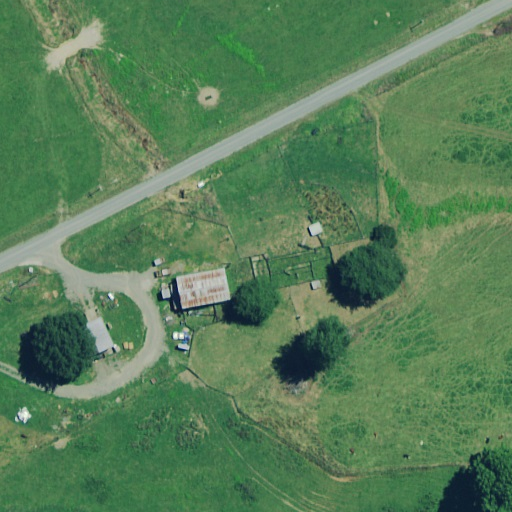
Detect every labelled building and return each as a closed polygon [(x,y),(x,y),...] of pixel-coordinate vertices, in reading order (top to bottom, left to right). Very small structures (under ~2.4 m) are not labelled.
[(320,223),(307,227),(310,237),(323,234),(320,223)] [(229,300),(223,270),(176,278),(181,309),(229,300)] [(319,279),(307,282),(311,292),(322,289),(319,279)] [(113,347),(100,319),(79,328),(87,344),(92,356),(113,347)] [(32,440),(27,431),(17,437),(22,446),(32,440)]
